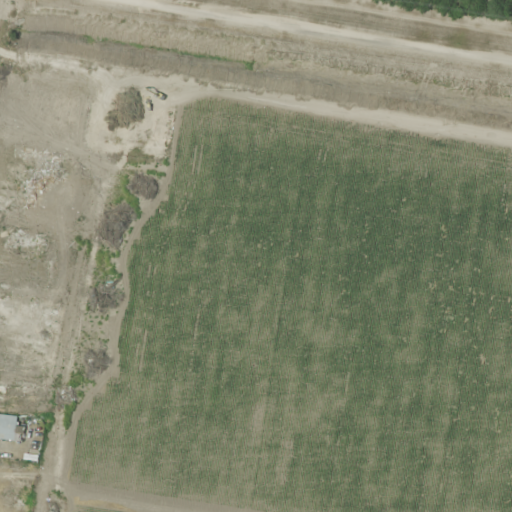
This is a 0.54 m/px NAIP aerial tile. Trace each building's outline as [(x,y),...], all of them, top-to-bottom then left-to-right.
[(68,155),(34,148),(32,157),(66,164),(68,155)] [(59,177),(45,175),(41,202),(55,204),(59,177)] [(0,207),(11,207),(11,188),(0,188),(0,207)] [(38,302),(22,300),(21,314),(37,315),(38,302)] [(22,425),(19,426),(17,413),(0,415),(0,439),(23,437),(22,425)]
